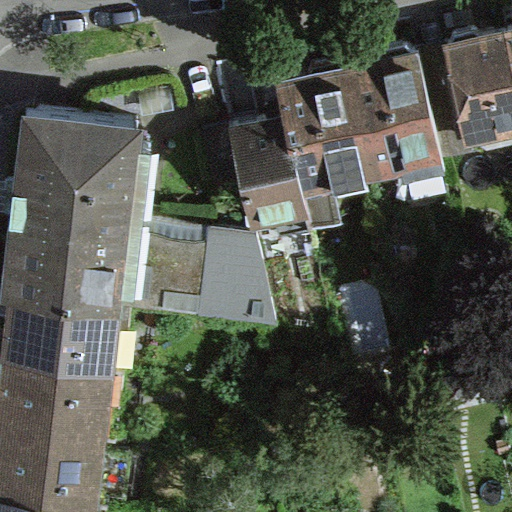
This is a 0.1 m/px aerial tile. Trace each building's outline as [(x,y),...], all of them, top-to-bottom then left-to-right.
[(417,43),(441,150),(472,144),(469,127),(474,126),(474,128),(486,136),(511,130),(511,56),(505,24),(480,29),(474,23),(453,27),(450,36),(433,40),(417,43)] [(347,59),(371,166),(441,150),(417,43),(413,44),(405,38),(382,43),(378,52),(360,56),(347,59)] [(282,93),(301,181),(371,166),(347,59),(344,59),(336,53),(312,58),(308,67),(297,70),(278,74),(282,93)] [(242,170),(252,213),(275,208),(279,227),(310,220),(301,181),(282,93),(280,94),(265,99),(267,110),(259,111),(258,106),(244,109),(230,112),(231,118),(242,170)] [(255,226),(208,221),(206,234),(124,225),(137,114),(27,101),(18,176),(8,175),(5,206),(14,207),(9,253),(6,280),(15,281),(116,293),(274,312),(255,226)] [(203,124),(214,176),(242,170),(231,118),(203,124)] [(116,293),(15,281),(9,332),(7,349),(107,361),(116,293)] [(0,410),(0,416),(99,429),(107,361),(7,349),(1,400),(0,410)] [(0,485),(91,496),(99,429),(0,416),(0,485)] [(0,511),(98,511),(101,497),(91,496),(0,485),(0,511)]
